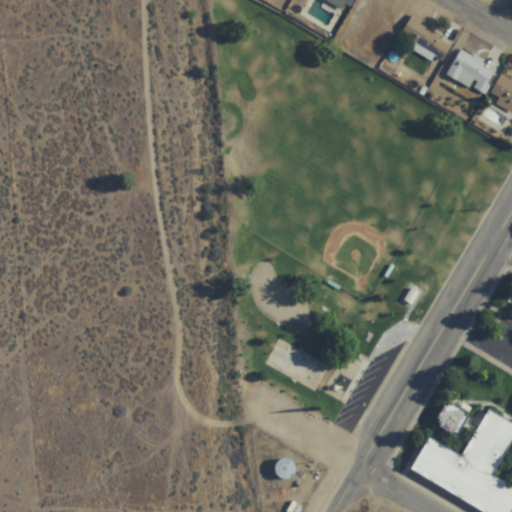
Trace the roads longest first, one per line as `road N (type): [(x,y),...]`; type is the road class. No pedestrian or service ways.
road 1 (residential): [(174,511),(177,335),(148,0)]
road 2 (residential): [(496,248),(338,511)]
road 3 (residential): [(180,397),(202,424),(264,426),(423,511)]
road 4 (residential): [(0,207),(163,223)]
